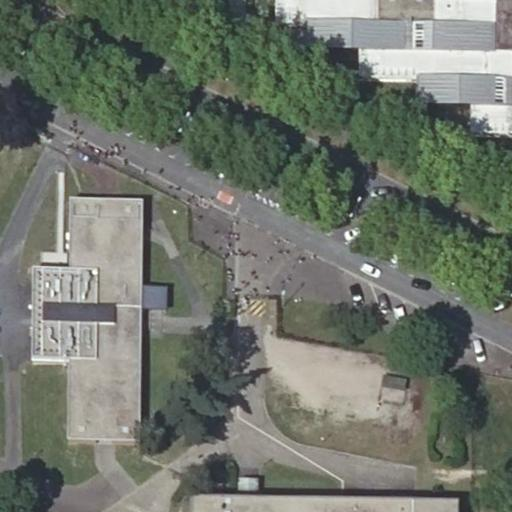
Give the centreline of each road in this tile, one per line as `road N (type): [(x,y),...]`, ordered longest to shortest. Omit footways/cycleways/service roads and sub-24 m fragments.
road 1 (residential): [(0,83),(511,334)]
road 2 (residential): [(511,247),(0,0)]
